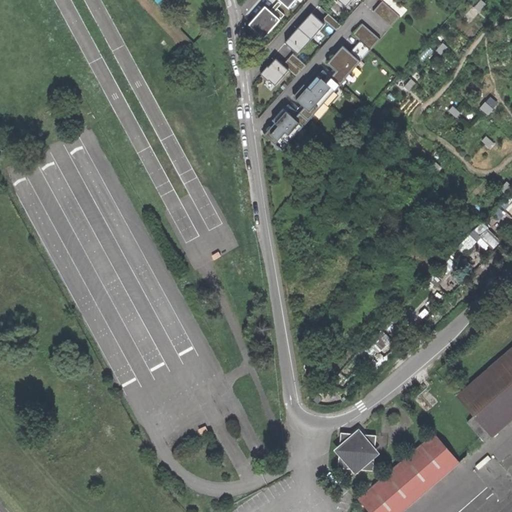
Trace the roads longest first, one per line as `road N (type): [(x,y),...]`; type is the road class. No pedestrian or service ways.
road 1 (unclassified): [(313,424),(294,409),(232,0)]
road 2 (unclassified): [(313,424),(334,423),(380,395),(511,280)]
